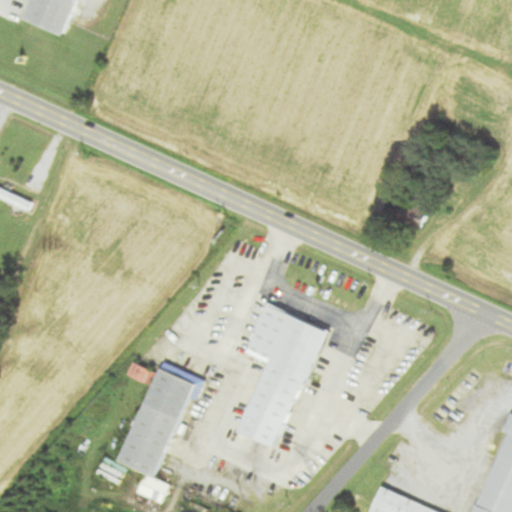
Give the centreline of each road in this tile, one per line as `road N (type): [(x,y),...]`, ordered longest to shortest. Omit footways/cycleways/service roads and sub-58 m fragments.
road 1 (secondary): [(0,92),(511,324)]
road 2 (residential): [(312,511),(488,314)]
